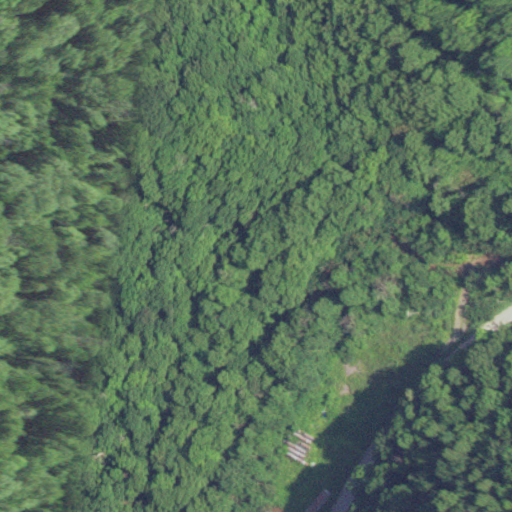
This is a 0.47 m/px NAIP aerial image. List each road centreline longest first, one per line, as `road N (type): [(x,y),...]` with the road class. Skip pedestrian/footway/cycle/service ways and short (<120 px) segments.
road 1 (residential): [(340,511),(456,387),(511,347)]
road 2 (residential): [(511,166),(457,133),(347,0)]
